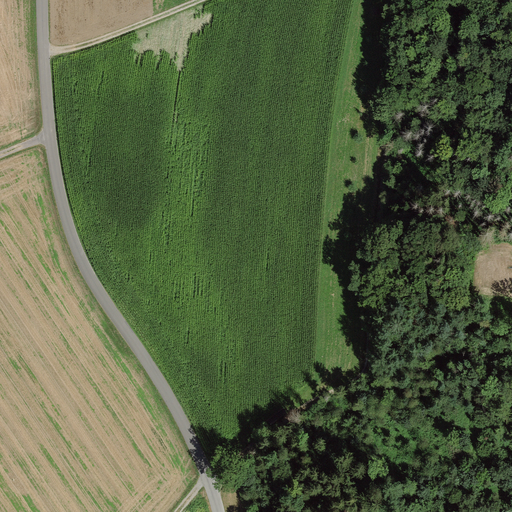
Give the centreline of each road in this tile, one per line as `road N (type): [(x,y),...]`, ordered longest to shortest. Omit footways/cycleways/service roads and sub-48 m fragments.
road 1 (unclassified): [(217,511),(164,390),(79,254),(60,196),(41,0)]
road 2 (track): [(269,432),(360,371),(371,338),(408,0)]
road 3 (track): [(199,0),(42,52)]
road 4 (track): [(174,511),(206,474),(269,432)]
